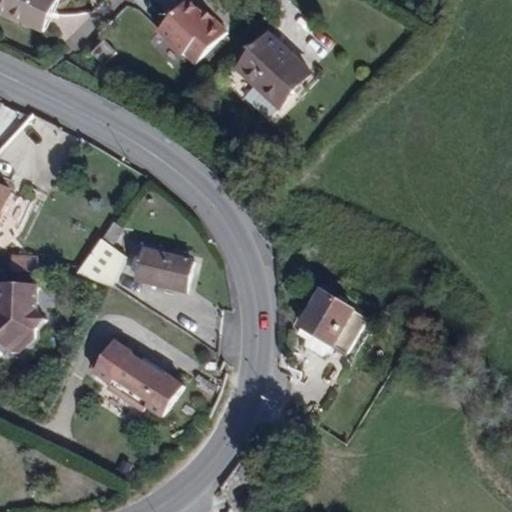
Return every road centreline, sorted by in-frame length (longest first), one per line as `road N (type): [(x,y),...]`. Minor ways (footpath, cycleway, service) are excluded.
road 1 (tertiary): [(0,74),(109,128),(197,185),(241,243),(259,305),(254,386),(219,456),(152,511)]
road 2 (unknown): [(0,407),(51,425),(107,318),(136,322),(187,366)]
